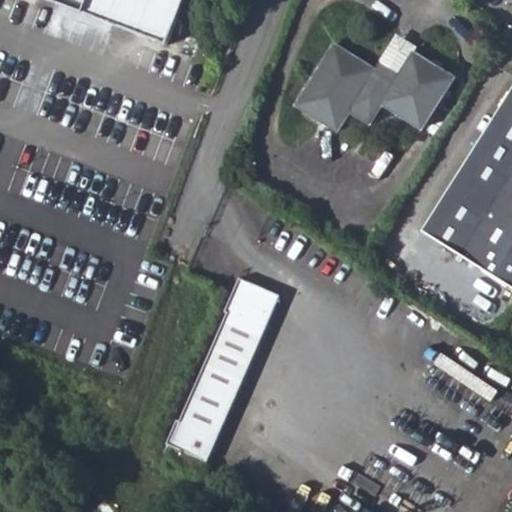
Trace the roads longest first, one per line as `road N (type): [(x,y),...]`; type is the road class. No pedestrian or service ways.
road 1 (unclassified): [(174,256),(268,0)]
road 2 (unknown): [(198,191),(317,295),(355,358)]
